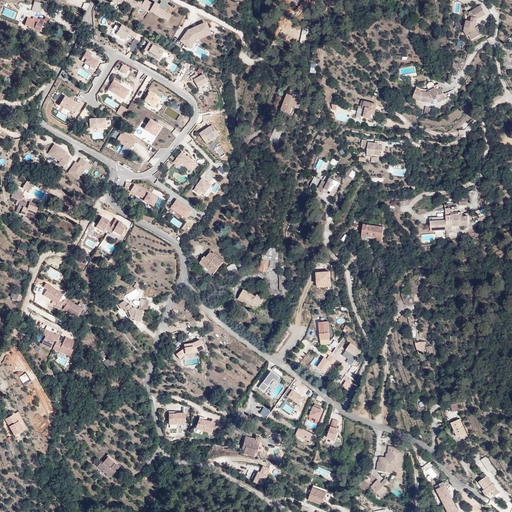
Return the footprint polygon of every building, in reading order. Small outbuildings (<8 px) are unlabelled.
[(112,0),(121,4),(122,1),(129,4),(129,6),(135,8),(137,3),(131,0),(112,0)] [(136,5),(148,12),(149,11),(162,18),(162,17),(168,21),(171,16),(164,11),(168,5),(161,1),(159,5),(154,2),(153,4),(145,0),(144,0),(143,3),(140,1),(138,2),(136,5)] [(42,4),(34,2),(32,11),(39,13),(42,4)] [(474,28),(476,23),(477,19),(485,14),(481,6),(473,10),(471,17),(470,22),(467,21),(464,31),(467,37),(469,36),(471,40),(482,34),(478,26),(474,28)] [(28,17),(24,25),(44,33),(46,28),(48,29),(50,24),(48,23),(50,19),(45,18),(44,20),(39,18),(38,21),(28,17)] [(290,42),(298,30),(287,22),(278,34),(290,42)] [(121,25),(116,34),(125,40),(128,35),(135,39),(137,35),(121,25)] [(190,47),(195,40),(206,35),(201,25),(188,31),(181,41),(190,47)] [(163,52),(148,43),(144,50),(148,52),(149,51),(160,58),(163,52)] [(96,57),(87,51),(81,60),(90,66),(89,68),(93,71),(99,62),(95,59),(96,57)] [(125,74),(129,66),(122,63),(119,71),(125,74)] [(14,77),(2,69),(1,70),(0,68),(0,73),(12,81),(14,77)] [(197,74),(191,77),(193,81),(195,80),(199,88),(208,82),(204,75),(199,77),(197,74)] [(129,91),(113,81),(108,89),(124,99),(129,91)] [(438,103),(446,99),(439,84),(427,90),(422,89),(417,88),(412,98),(420,101),(432,102),(432,101),(436,99),(438,103)] [(144,101),(154,107),(160,98),(150,91),(147,95),(148,95),(147,97),(144,101)] [(298,98),(287,94),(281,110),(290,113),(293,106),(294,103),(297,103),(298,98)] [(80,105),(65,96),(59,105),(70,111),(71,109),(76,112),(80,105)] [(371,114),(374,115),(376,105),(365,102),(361,116),(370,118),(371,114)] [(119,105),(116,113),(123,116),(126,108),(119,105)] [(433,109),(425,107),(423,113),(431,116),(433,109)] [(89,123),(85,123),(86,131),(90,130),(90,128),(106,128),(105,118),(89,119),(89,123)] [(161,127),(150,120),(144,129),(155,136),(161,127)] [(213,125),(200,134),(207,144),(219,135),(213,125)] [(269,139),(277,143),(283,129),(275,126),(269,139)] [(176,128),(171,133),(176,137),(180,133),(176,128)] [(135,141),(121,133),(116,141),(130,149),(135,141)] [(385,149),(386,142),(375,141),(375,143),(368,142),(368,140),(362,139),(361,147),(367,148),(367,154),(372,154),(382,155),(383,149),(385,149)] [(56,144),(49,154),(60,161),(59,163),(63,167),(70,157),(65,154),(67,151),(56,144)] [(119,145),(116,150),(126,155),(128,150),(119,145)] [(183,153),(174,162),(179,166),(182,162),(192,171),(197,165),(183,153)] [(68,173),(78,179),(85,169),(87,170),(91,165),(81,159),(78,163),(76,162),(68,173)] [(221,165),(217,169),(222,174),(225,170),(221,165)] [(340,183),(330,178),(327,183),(323,181),(318,189),(323,191),(324,189),(327,190),(331,192),(334,187),(337,189),(340,183)] [(202,179),(194,191),(199,195),(202,191),(205,194),(211,185),(202,179)] [(157,180),(154,184),(168,194),(171,190),(157,180)] [(29,192),(32,185),(26,181),(22,188),(29,192)] [(139,188),(136,194),(144,199),(144,200),(153,206),(157,199),(139,188)] [(20,201),(23,193),(14,189),(11,197),(20,201)] [(177,200),(172,208),(187,219),(193,211),(177,200)] [(28,204),(20,201),(15,212),(24,215),(26,212),(34,215),(38,205),(29,202),(28,204)] [(468,225),(468,215),(462,215),(462,212),(458,213),(458,209),(453,209),(454,213),(451,213),(450,208),(446,208),(446,217),(446,220),(447,230),(452,230),(451,226),(468,225)] [(121,235),(126,227),(118,223),(119,221),(115,219),(112,225),(108,223),(109,222),(102,217),(96,227),(103,231),(105,229),(108,231),(110,229),(121,235)] [(447,230),(446,220),(430,221),(431,231),(447,230)] [(384,227),(363,224),(362,236),(377,238),(376,241),(381,241),(384,227)] [(121,235),(110,229),(108,231),(120,238),(121,235)] [(279,242),(278,241),(266,251),(263,253),(262,258),(270,260),(268,268),(277,269),(278,261),(279,242)] [(19,248),(16,253),(23,257),(26,252),(19,248)] [(215,272),(223,263),(210,253),(206,258),(205,256),(201,261),(215,272)] [(268,268),(270,260),(262,258),(259,271),(267,273),(268,268)] [(215,272),(201,261),(200,262),(214,274),(215,272)] [(231,275),(238,270),(234,264),(227,268),(231,275)] [(331,287),(330,271),(316,272),(317,287),(331,287)] [(82,309),(65,298),(62,303),(59,301),(63,294),(46,283),(43,287),(47,290),(44,295),(57,304),(55,307),(59,309),(62,304),(65,306),(63,309),(77,317),(82,309)] [(255,297),(243,290),(238,300),(247,305),(246,306),(256,312),(263,299),(256,295),(255,297)] [(22,296),(16,293),(15,295),(12,293),(10,297),(14,298),(13,299),(20,302),(22,296)] [(149,301),(140,299),(138,310),(135,309),(134,307),(132,308),(129,304),(127,305),(124,301),(118,304),(121,309),(123,308),(126,312),(128,311),(131,317),(134,317),(133,319),(133,320),(141,321),(143,309),(147,309),(149,301)] [(330,339),(328,322),(319,322),(320,340),(330,339)] [(55,334),(45,329),(42,335),(45,336),(42,344),(51,348),(51,346),(54,348),(57,341),(60,336),(56,334),(55,334)] [(71,349),(75,342),(66,337),(62,344),(57,341),(54,348),(53,349),(59,352),(59,351),(70,356),(73,350),(71,349)] [(333,339),(330,344),(335,347),(338,342),(333,339)] [(194,353),(204,348),(200,340),(192,343),(184,345),(184,348),(176,355),(179,359),(185,354),(194,353)] [(348,359),(346,361),(352,366),(363,351),(350,342),(341,354),(348,359)] [(419,342),(415,343),(416,348),(420,347),(422,353),(427,352),(427,351),(429,351),(430,353),(432,353),(430,345),(426,347),(425,342),(419,342)] [(336,347),(331,355),(338,359),(343,351),(336,347)] [(329,354),(327,358),(324,355),(317,365),(326,372),(335,359),(329,354)] [(111,357),(103,362),(109,371),(117,366),(111,357)] [(299,404),(304,396),(288,387),(283,394),(299,404)] [(319,420),(323,412),(320,410),(320,409),(321,407),(315,404),(310,416),(313,417),(313,416),(316,418),(316,419),(319,420)] [(460,410),(458,404),(450,404),(452,412),(460,410)] [(284,417),(287,410),(283,408),(282,410),(278,408),(276,413),(284,417)] [(20,433),(27,429),(18,412),(5,419),(14,435),(19,432),(20,433)] [(185,424),(185,413),(168,413),(169,424),(185,424)] [(211,434),(215,423),(199,418),(195,429),(211,434)] [(337,431),(338,429),(335,428),(338,421),(333,419),(327,437),(335,440),(338,432),(337,431)] [(451,423),(457,438),(460,437),(461,439),(467,436),(460,419),(451,423)] [(295,435),(309,442),(312,434),(299,427),(295,435)] [(260,440),(245,437),(242,449),(244,450),(243,454),(255,457),(256,455),(257,456),(258,453),(257,452),(260,440)] [(404,449),(389,447),(387,458),(380,457),(379,462),(380,462),(379,471),(392,473),(393,466),(401,468),(404,449)] [(120,465),(108,454),(106,456),(107,457),(119,467),(120,465)] [(485,466),(490,463),(486,456),(481,460),(485,466)] [(110,477),(119,467),(107,457),(103,462),(101,461),(97,466),(110,477)] [(498,473),(490,463),(485,466),(489,472),(491,471),(494,476),(498,473)] [(256,470),(252,481),(262,486),(269,468),(261,464),(258,471),(256,470)] [(317,466),(314,473),(328,478),(330,471),(317,466)] [(430,467),(426,470),(432,479),(437,475),(430,467)] [(499,493),(487,476),(479,482),(484,490),(488,494),(491,492),(495,496),(499,493)] [(381,483),(377,479),(370,487),(382,499),(390,491),(385,487),(389,482),(385,479),(384,480),(381,483)] [(365,492),(370,485),(364,480),(358,486),(365,492)] [(458,511),(444,482),(440,484),(441,488),(437,490),(448,511),(458,511)] [(313,487),(308,500),(322,505),(327,492),(313,487)]
